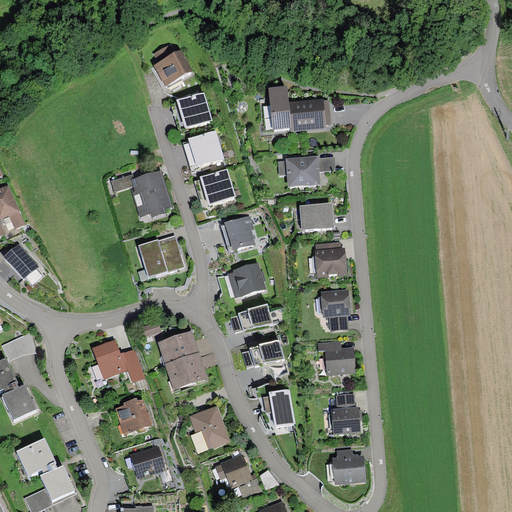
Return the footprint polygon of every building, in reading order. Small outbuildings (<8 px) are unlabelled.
[(155,67),(166,88),(189,75),(173,46),(157,55),(162,63),(155,67)] [(290,89),(270,90),(272,128),(292,127),(290,101),(290,89)] [(211,121),(204,95),(178,102),(186,129),(211,121)] [(330,127),(328,99),(290,101),(292,127),(292,130),(330,127)] [(223,158),(215,132),(189,140),(198,167),(223,158)] [(291,184),(323,181),(321,167),(334,166),(333,156),(283,161),(284,171),(290,170),(291,184)] [(130,180),(143,223),(176,213),(162,169),(130,180)] [(235,196),(228,170),(201,178),(209,204),(235,196)] [(16,230),(26,225),(9,185),(0,188),(0,221),(10,217),(16,230)] [(332,204),(301,207),(303,229),(334,226),(332,204)] [(226,224),(233,251),(259,245),(252,217),(226,224)] [(140,248),(150,280),(186,268),(175,237),(140,248)] [(39,266),(20,246),(4,260),(24,281),(25,279),(33,287),(43,278),(35,270),(39,266)] [(347,249),(319,251),(320,274),(348,272),(347,249)] [(229,271),(237,300),(266,292),(258,263),(229,271)] [(333,315),(334,330),(350,328),(349,315),(355,314),(353,290),(324,293),(326,316),(333,315)] [(273,325),(267,306),(231,317),(236,332),(243,330),(245,334),(255,331),(273,325)] [(142,326),(145,338),(163,332),(160,321),(142,326)] [(199,354),(192,332),(158,343),(165,366),(199,354)] [(28,337),(6,348),(12,361),(34,351),(28,337)] [(92,349),(104,381),(127,372),(132,383),(145,378),(134,351),(121,356),(115,340),(92,349)] [(279,341),(244,349),(248,364),(254,363),(255,365),(259,364),(260,367),(264,366),(284,361),(279,341)] [(356,347),(328,349),(330,371),(358,370),(356,347)] [(199,354),(165,366),(174,392),(209,380),(199,354)] [(37,413),(25,388),(20,390),(6,362),(0,365),(0,395),(2,395),(3,397),(1,398),(14,424),(37,413)] [(273,411),(276,428),(287,426),(296,424),(291,389),(269,393),(270,397),(265,398),(267,412),(273,411)] [(120,409),(127,433),(151,426),(144,402),(120,409)] [(203,432),(210,449),(232,440),(219,407),(189,419),(196,435),(203,432)] [(362,408),(334,410),(335,433),(363,431),(362,408)] [(64,469),(59,471),(44,442),(18,455),(30,479),(41,473),(43,478),(39,480),(44,489),(25,499),(31,511),(40,511),(77,494),(64,469)] [(132,456),(139,477),(166,469),(159,447),(132,456)] [(365,457),(337,458),(339,481),(366,479),(365,457)] [(245,458),(223,467),(232,488),(254,479),(245,458)] [(278,484),(273,472),(262,477),(268,489),(278,484)]
